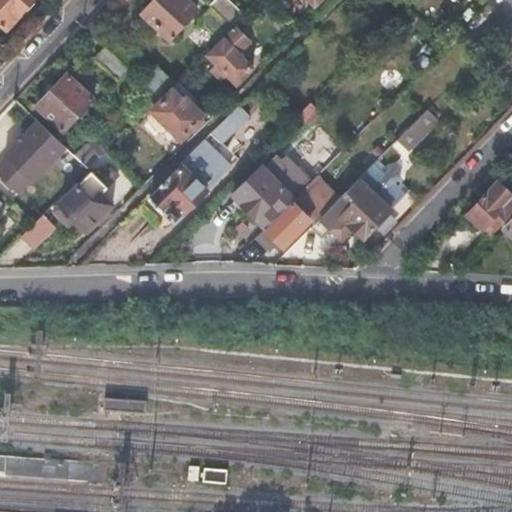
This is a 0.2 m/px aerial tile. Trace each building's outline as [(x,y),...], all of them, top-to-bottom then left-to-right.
[(0,0),(0,21),(9,30),(37,0),(0,0)] [(197,11),(185,0),(157,0),(146,12),(172,37),(197,11)] [(214,0),(210,6),(212,8),(233,27),(244,16),(228,0),(214,0)] [(212,8),(200,20),(220,40),(233,27),(212,8)] [(238,28),(210,55),(239,84),(254,68),(240,54),(252,42),(238,28)] [(108,47),(98,59),(121,81),(132,69),(108,47)] [(96,99),(69,74),(38,105),(66,131),(96,99)] [(189,91),(182,84),(151,115),(151,124),(159,132),(166,132),(171,127),(182,138),(205,116),(185,96),(189,91)] [(321,113),(311,103),(295,119),(306,129),(321,113)] [(437,119),(428,110),(398,141),(407,150),(437,119)] [(39,120),(7,155),(9,157),(0,166),(0,174),(22,194),(34,181),(36,182),(69,148),(39,120)] [(182,164),(186,168),(154,199),(173,218),(240,151),(218,128),(182,164)] [(359,179),(394,213),(410,197),(397,185),(403,179),(403,175),(397,169),(392,169),(386,175),(375,164),(359,179)] [(295,200),(267,171),(237,200),(266,229),(295,200)] [(89,177),(64,203),(90,229),(114,206),(105,197),(122,181),(114,173),(99,187),(89,177)] [(359,179),(332,207),(314,225),(311,228),(323,240),(332,230),(344,242),(355,230),(366,241),(394,213),(359,179)] [(511,213),(511,193),(499,182),(469,215),(492,236),(511,213)] [(311,185),(295,200),(266,229),(258,238),(270,250),(278,242),(285,248),(311,221),(329,203),(311,185)] [(332,207),(329,203),(311,221),(314,225),(332,207)] [(29,252),(55,238),(46,221),(20,236),(29,252)] [(0,459),(1,475),(42,473),(41,457),(0,458),(0,459)]
